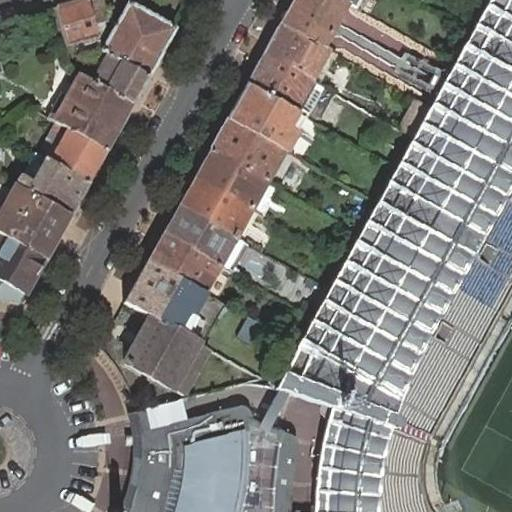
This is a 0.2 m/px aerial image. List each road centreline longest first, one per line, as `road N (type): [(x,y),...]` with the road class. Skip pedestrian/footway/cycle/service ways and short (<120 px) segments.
road 1 (residential): [(240,0),(26,387)]
road 2 (residential): [(34,511),(62,473),(65,448),(46,402),(26,387)]
